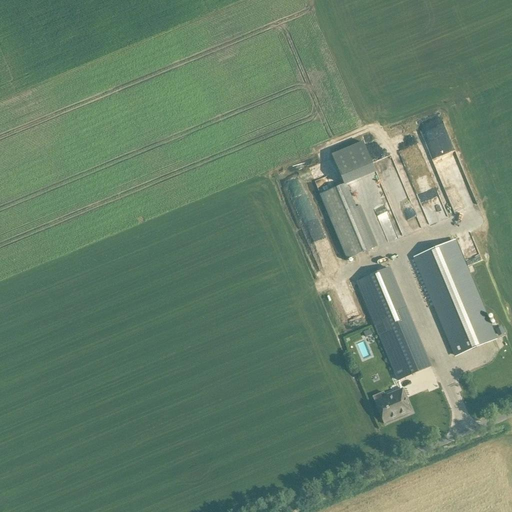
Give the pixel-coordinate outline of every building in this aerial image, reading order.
[(455,157),(443,120),(420,128),(433,165),(455,157)] [(399,150),(403,162),(422,156),(418,144),(399,150)] [(387,189),(402,182),(391,156),(375,163),(387,189)] [(356,207),(347,186),(346,184),(344,185),(320,195),(347,260),(373,249),(378,247),(361,205),(356,207)] [(495,340),(491,330),(454,241),(415,257),(456,356),(495,340)] [(431,367),(427,357),(389,268),(357,282),(398,380),(431,367)] [(499,337),(505,335),(502,326),(496,329),(499,337)] [(396,419),(412,412),(403,389),(393,393),(385,396),(387,400),(376,404),(380,413),(384,422),(396,417),(396,419)]
